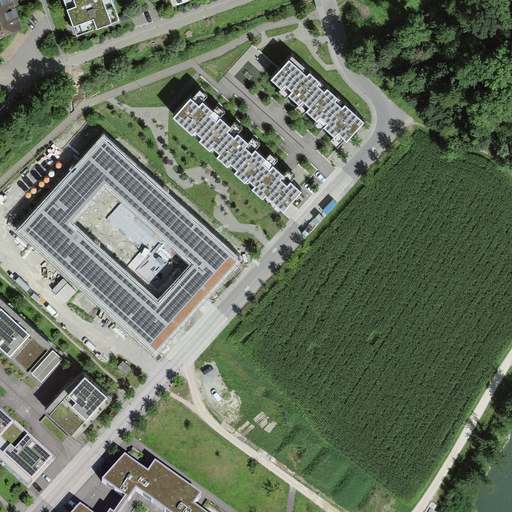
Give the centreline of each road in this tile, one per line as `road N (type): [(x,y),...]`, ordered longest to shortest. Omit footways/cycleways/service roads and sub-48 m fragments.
road 1 (residential): [(326,0),(348,66),(379,102),(381,135),(41,511)]
road 2 (track): [(337,511),(219,428),(196,405),(190,374),(178,361)]
road 3 (track): [(511,359),(418,511)]
